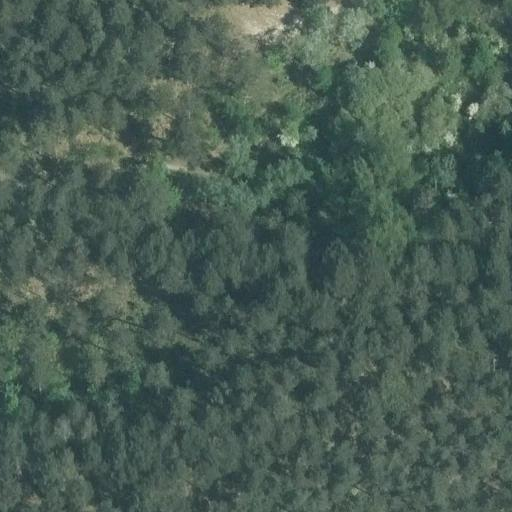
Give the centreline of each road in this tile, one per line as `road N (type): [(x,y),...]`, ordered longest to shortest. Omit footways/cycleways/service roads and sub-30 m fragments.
road 1 (track): [(190,170),(310,210),(384,194),(511,118)]
road 2 (track): [(452,0),(287,79),(211,136)]
road 3 (track): [(190,170),(0,169)]
